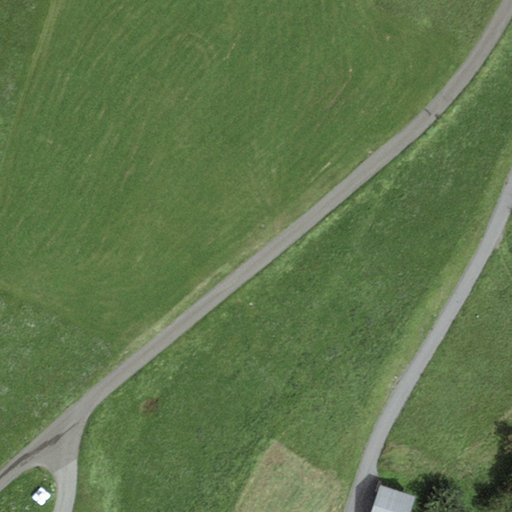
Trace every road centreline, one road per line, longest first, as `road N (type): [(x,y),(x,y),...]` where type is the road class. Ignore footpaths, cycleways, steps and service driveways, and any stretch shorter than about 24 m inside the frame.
road 1 (unclassified): [(70,436),(418,129),(511,1)]
road 2 (unclassified): [(511,183),(364,467),(350,511)]
